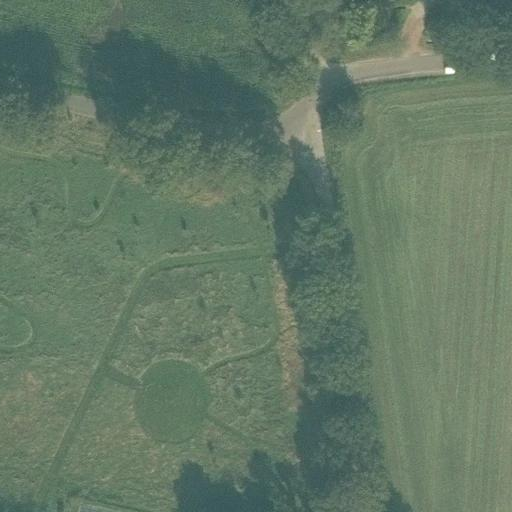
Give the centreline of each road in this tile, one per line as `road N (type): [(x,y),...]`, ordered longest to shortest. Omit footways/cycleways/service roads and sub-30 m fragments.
road 1 (unclassified): [(373,511),(312,145)]
road 2 (unclassified): [(312,145),(277,145),(0,89)]
road 3 (unclassified): [(312,145),(309,110),(340,75),(511,59)]
